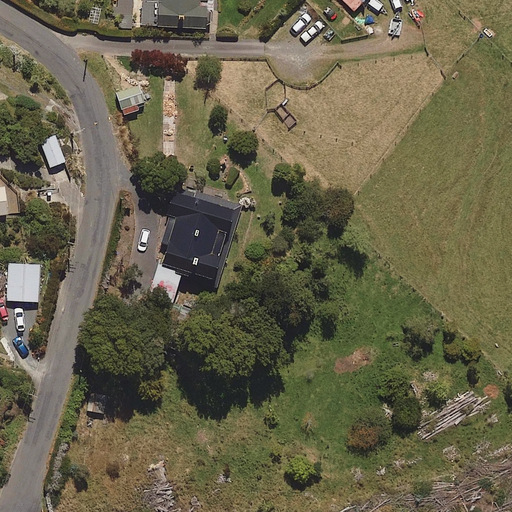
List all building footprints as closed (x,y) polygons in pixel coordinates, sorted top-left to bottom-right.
[(116,0),(117,31),(210,31),(209,0),(116,0)] [(360,0),(343,0),(352,9),(360,0)] [(145,110),(134,82),(114,90),(125,118),(145,110)] [(67,165),(57,139),(42,144),(51,170),(67,165)] [(238,201),(168,183),(161,210),(167,211),(151,274),(145,272),(139,292),(169,299),(178,265),(206,272),(214,238),(228,241),(238,201)] [(0,189),(0,219),(10,218),(8,189),(0,189)] [(41,266),(9,265),(8,302),(39,304),(41,266)] [(103,413),(111,384),(95,379),(87,409),(103,413)]
